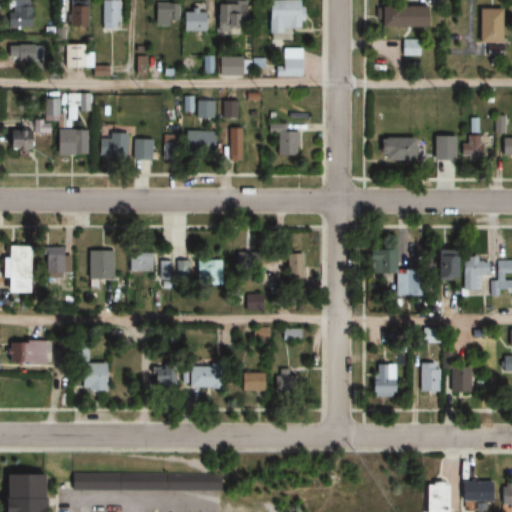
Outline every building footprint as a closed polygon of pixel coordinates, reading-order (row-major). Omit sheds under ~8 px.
[(30,0),(3,0),(3,28),(30,28),(30,0)] [(117,1),(99,1),(99,29),(117,29),(117,1)] [(243,1),(213,1),(213,30),(242,31),(243,1)] [(82,2),(69,2),(69,26),(82,26),(82,2)] [(298,29),(298,2),(266,2),(266,41),(287,41),(287,29),(298,29)] [(152,28),(170,28),(170,3),(152,3),(152,28)] [(424,7),(375,7),(375,28),(424,28),(424,7)] [(499,45),(499,9),(475,9),(475,45),(499,45)] [(178,31),(205,31),(205,10),(178,10),(178,31)] [(417,56),(417,41),(400,41),(400,56),(417,56)] [(62,68),(80,68),(80,44),(62,44),(62,68)] [(3,62),(30,62),(30,45),(3,45),(3,62)] [(299,49),(275,49),(275,77),(299,77),(299,49)] [(215,75),(245,76),(245,66),(262,66),(262,61),(250,61),(250,59),(215,58),(215,75)] [(88,112),(88,92),(63,92),(63,120),(73,120),(73,112),(88,112)] [(236,101),(222,101),(222,118),(236,118),(236,101)] [(0,150),(49,150),(49,122),(30,122),(30,129),(0,129),(0,150)] [(268,126),(268,156),(296,156),(296,131),(283,131),(283,126),(268,126)] [(225,159),(240,159),(240,128),(225,128),(225,159)] [(52,130),(52,153),(84,153),(84,130),(52,130)] [(214,154),(214,131),(181,131),(181,154),(214,154)] [(123,159),(123,134),(95,134),(95,159),(123,159)] [(479,135),(463,135),(463,159),(479,159),(479,135)] [(431,160),(453,160),(453,136),(431,136),(431,160)] [(172,137),(160,137),(160,159),(172,159),(172,137)] [(410,138),(377,138),(377,160),(410,160),(410,138)] [(511,138),(499,138),(499,157),(511,157),(511,138)] [(148,160),(148,139),(129,139),(129,160),(148,160)] [(0,278),(23,280),(24,246),(0,245),(0,278)] [(393,250),(369,250),(368,274),(392,274),(392,293),(410,293),(411,270),(393,270),(393,250)] [(452,280),(452,250),(431,250),(431,280),(452,280)] [(85,279),(110,279),(110,252),(85,252),(85,279)] [(66,275),(66,253),(39,253),(39,279),(57,279),(57,275),(66,275)] [(301,278),(301,253),(284,253),(284,278),(301,278)] [(126,273),(150,273),(150,254),(126,254),(126,273)] [(258,254),(231,254),(231,272),(258,272),(258,254)] [(193,286),(219,286),(219,260),(193,260),(193,286)] [(186,261),(156,261),(156,282),(170,282),(186,282),(186,261)] [(478,290),(478,263),(461,263),(461,290),(478,290)] [(511,263),(493,264),(493,293),(511,293),(511,279),(507,280),(507,275),(511,275),(511,263)] [(47,342),(10,342),(10,365),(47,365),(47,342)] [(511,371),(511,357),(499,357),(499,372),(511,371)] [(434,393),(434,363),(416,363),(416,393),(434,393)] [(101,364),(74,364),(74,391),(101,391),(101,364)] [(368,394),(391,395),(391,365),(368,365),(368,394)] [(173,366),(146,366),(146,391),(173,391),(173,366)] [(447,366),(446,394),(467,394),(468,366),(447,366)] [(213,367),(181,367),(181,389),(213,389),(213,367)] [(235,370),(235,392),(259,392),(259,370),(235,370)] [(275,377),(278,388),(287,386),(284,375),(275,377)] [(0,475),(0,511),(39,511),(39,475),(0,475)] [(453,502),(486,502),(486,482),(453,482),(453,502)] [(442,511),(442,484),(417,484),(417,511),(442,511)] [(511,508),(511,486),(494,486),(493,508),(511,508)]
